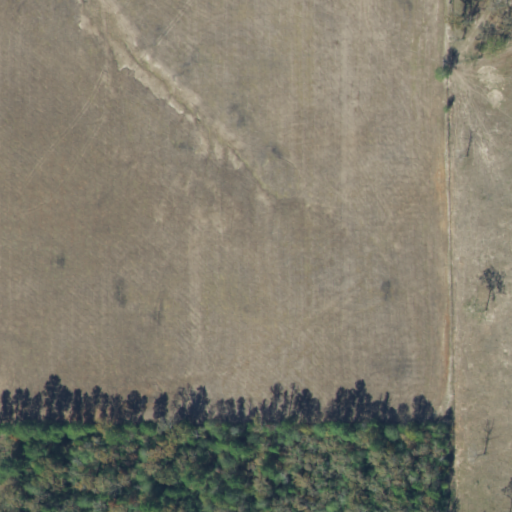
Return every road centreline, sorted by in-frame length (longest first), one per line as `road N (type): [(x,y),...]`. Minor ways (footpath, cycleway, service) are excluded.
road 1 (residential): [(471,0),(471,84),(436,219),(451,239),(449,511)]
road 2 (residential): [(0,482),(65,423),(298,319),(436,219)]
